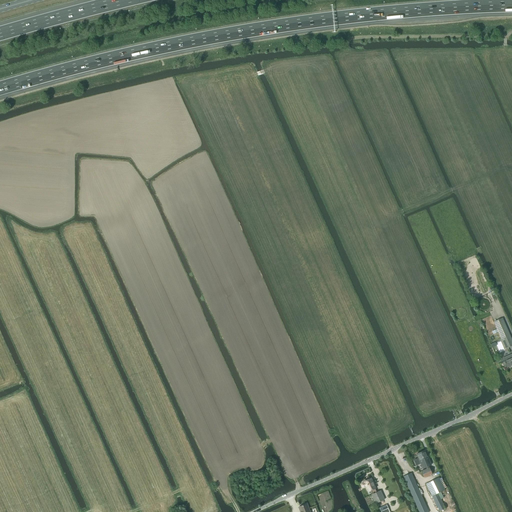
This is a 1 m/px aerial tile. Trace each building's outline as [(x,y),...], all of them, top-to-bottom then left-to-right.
[(501,321),(501,319),(494,322),(505,349),(508,347),(508,348),(511,346),(511,340),(503,320),(501,321)] [(504,362),(502,363),(504,367),(506,367),(507,368),(511,365),(511,356),(511,357),(510,355),(503,358),(504,360),(503,360),(504,362)] [(431,465),(425,451),(416,454),(418,458),(414,460),(416,466),(420,464),(422,469),(431,465)] [(424,477),(432,474),(429,468),(422,471),(424,477)] [(418,511),(428,511),(411,473),(403,477),(418,511)] [(439,511),(445,509),(441,500),(443,498),(441,492),(445,490),(439,478),(426,484),(439,511)] [(375,488),(371,479),(364,482),(361,483),(361,485),(362,487),(363,488),(366,487),(368,492),(371,490),(372,494),(371,495),(375,504),(384,500),(380,491),(377,492),(375,489),(375,488)]
